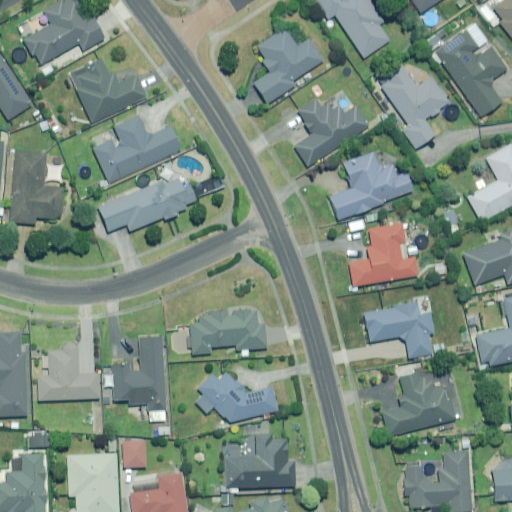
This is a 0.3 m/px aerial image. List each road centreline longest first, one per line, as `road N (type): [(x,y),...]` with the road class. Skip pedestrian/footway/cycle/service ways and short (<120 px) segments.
road 1 (residential): [(273,225),(298,277),(357,511)]
road 2 (residential): [(0,277),(71,293),(110,292),(273,225)]
road 3 (residential): [(166,39),(243,157),(273,225)]
